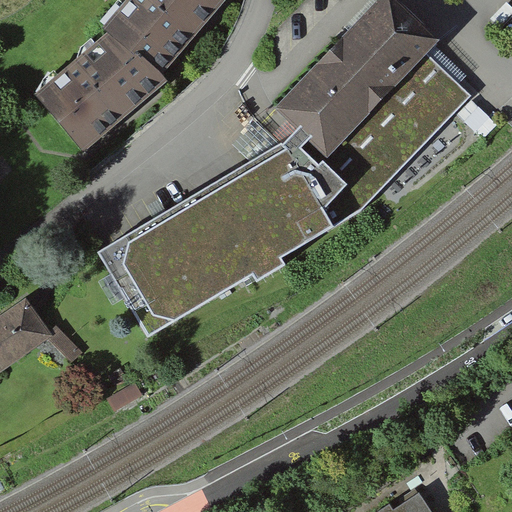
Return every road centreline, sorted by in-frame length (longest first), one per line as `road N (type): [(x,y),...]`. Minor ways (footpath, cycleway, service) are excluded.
road 1 (unclassified): [(511,335),(380,416),(185,511)]
road 2 (unclassified): [(0,261),(151,141)]
road 3 (residential): [(151,141),(235,62),(263,0)]
